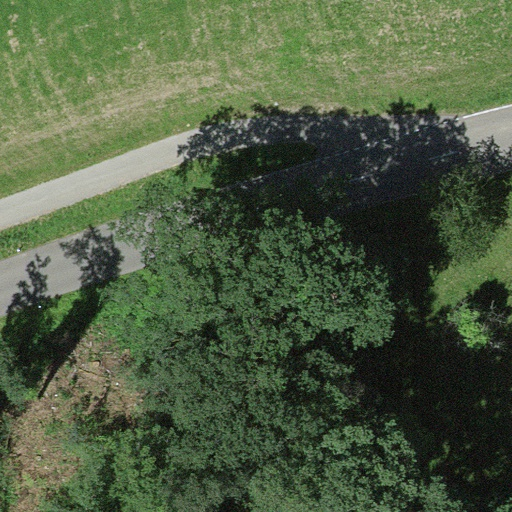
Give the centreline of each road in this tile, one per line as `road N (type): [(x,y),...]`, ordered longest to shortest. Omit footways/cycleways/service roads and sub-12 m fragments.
road 1 (tertiary): [(511,140),(158,232),(0,291)]
road 2 (track): [(435,157),(372,132),(304,124),(235,134),(0,209)]
